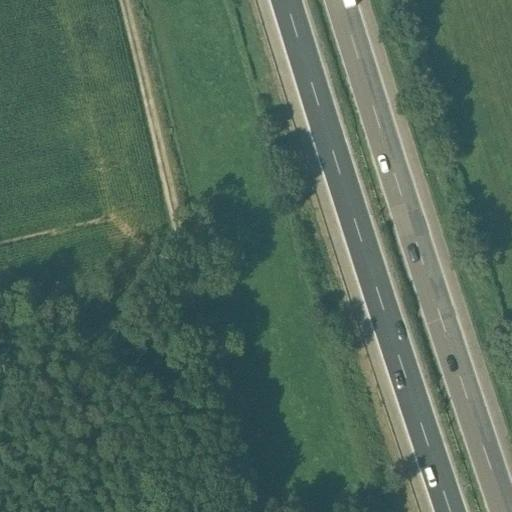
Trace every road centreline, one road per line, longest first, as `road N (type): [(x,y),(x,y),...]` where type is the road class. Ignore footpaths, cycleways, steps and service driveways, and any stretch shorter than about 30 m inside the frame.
road 1 (motorway): [(501,511),(333,0)]
road 2 (motorway): [(284,0),(452,511)]
road 3 (track): [(242,511),(120,0)]
